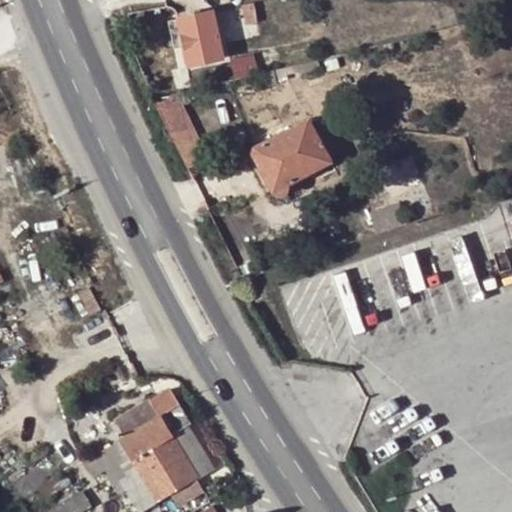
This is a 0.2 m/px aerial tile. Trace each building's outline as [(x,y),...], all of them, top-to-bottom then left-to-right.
[(178,18),(179,21),(189,61),(189,64),(222,56),(216,29),(222,28),(220,21),(222,20),(219,9),(178,18)] [(176,64),(189,61),(179,21),(167,23),(176,64)] [(298,65),(300,73),(303,73),(320,69),(318,61),(298,65)] [(171,70),(176,90),(191,87),(187,67),(171,70)] [(285,69),(261,74),(264,89),(277,86),(277,83),(288,80),(285,69)] [(187,167),(207,159),(183,93),(163,100),(187,167)] [(319,138),(309,119),(254,147),(253,153),(274,193),(282,195),(279,188),(331,161),(330,159),(335,156),(333,153),(338,150),(329,133),(319,138)] [(400,202),(369,212),(372,220),(377,235),(408,224),(400,202)] [(176,436),(190,427),(196,424),(176,390),(155,402),(164,416),(128,437),(88,461),(97,477),(108,471),(117,486),(124,482),(127,487),(122,490),(124,494),(130,490),(142,511),(144,511),(174,495),(200,479),(201,478),(176,436)] [(128,437),(164,416),(155,402),(154,399),(118,420),(128,437)] [(215,470),(190,427),(176,436),(201,478),(215,470)] [(181,507),(207,491),(200,479),(174,495),(181,507)] [(83,511),(91,507),(84,494),(54,511),(83,511)]
